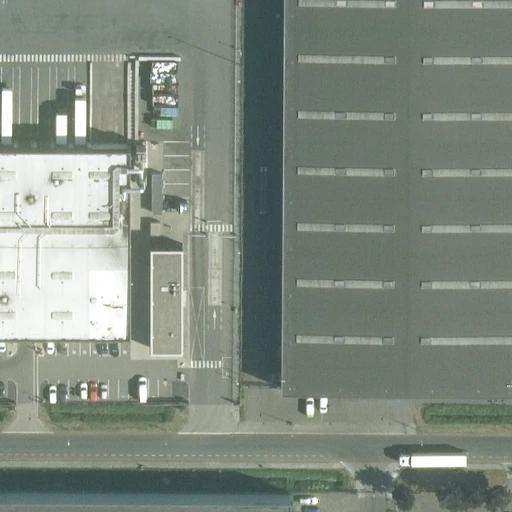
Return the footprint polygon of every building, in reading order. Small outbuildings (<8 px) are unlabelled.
[(511,389),(511,0),(283,0),(281,387),(511,389)] [(0,331),(16,332),(16,330),(34,330),(34,332),(130,332),(130,142),(127,142),(127,145),(90,145),(90,142),(0,142),(0,331)] [(149,331),(149,332),(150,332),(150,348),(173,348),(173,349),(174,349),(174,348),(182,348),(182,304),(183,304),(183,302),(182,302),(182,289),(183,289),(183,288),(182,288),(182,244),(150,244),(150,331),(149,331)] [(178,388),(178,400),(186,400),(186,388),(178,388)] [(289,511),(290,492),(0,490),(0,511),(289,511)]
